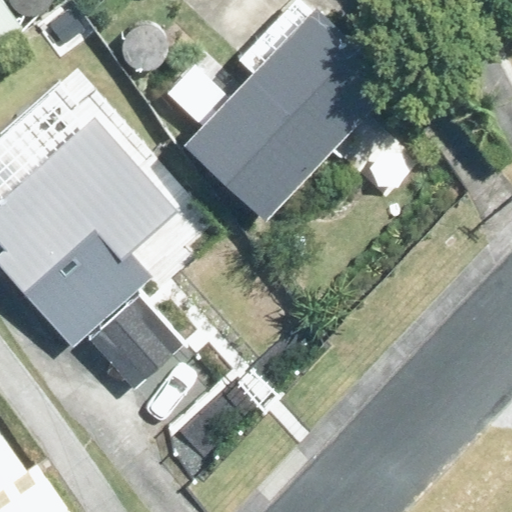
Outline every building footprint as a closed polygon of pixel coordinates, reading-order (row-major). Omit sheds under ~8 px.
[(0,0),(0,55),(31,34),(6,0),(0,0)] [(330,19),(196,157),(276,233),(408,95),(330,19)] [(0,214),(0,243),(15,260),(5,269),(80,353),(156,287),(139,264),(191,218),(105,121),(0,214)] [(152,301),(103,346),(148,395),(196,348),(152,301)] [(0,426),(0,511),(75,511),(45,470),(35,477),(0,426)]
